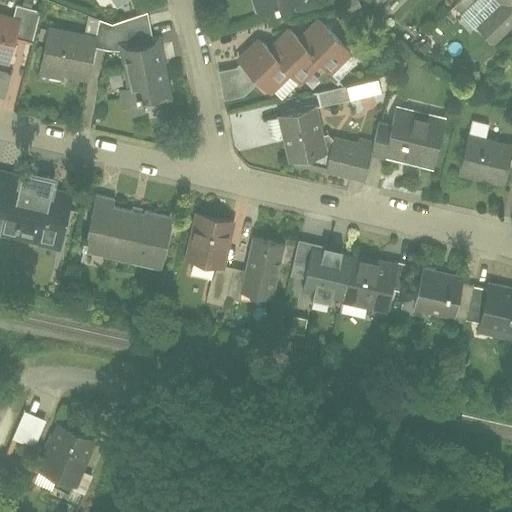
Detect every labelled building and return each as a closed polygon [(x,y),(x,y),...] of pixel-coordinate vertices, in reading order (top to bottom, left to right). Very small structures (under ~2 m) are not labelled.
[(252,0),(255,8),(291,0),(252,0)] [(494,42),(511,25),(511,0),(499,0),(500,1),(476,23),(494,42)] [(0,59),(13,63),(20,34),(33,37),(40,8),(15,2),(13,13),(0,9),(0,59)] [(258,32),(235,56),(271,91),(292,70),(301,80),(322,60),(332,70),(353,49),(319,15),(300,34),(290,24),(270,44),(258,32)] [(49,22),(40,69),(90,79),(99,32),(49,22)] [(172,91),(158,35),(120,44),(133,101),(172,91)] [(0,69),(0,97),(8,98),(12,71),(0,69)] [(370,151),(435,166),(447,113),(397,101),(393,120),(378,117),(373,141),(370,151)] [(370,151),(373,141),(324,129),(319,103),(281,111),(291,160),(363,179),(370,151)] [(511,140),(469,129),(458,171),(506,183),(511,158),(511,140)] [(0,229),(57,245),(73,188),(54,183),(55,179),(0,163),(0,229)] [(174,210),(96,193),(84,246),(162,263),(174,210)] [(235,217),(195,209),(186,255),(226,263),(235,217)] [(252,231),(239,289),(273,297),(286,238),(252,231)] [(410,260),(299,236),(291,272),(305,275),(303,287),(390,307),(395,286),(404,288),(410,260)] [(425,262),(415,305),(456,315),(511,327),(511,282),(488,277),(486,286),(463,280),(465,271),(425,262)] [(39,413),(20,455),(57,474),(78,430),(39,413)]
